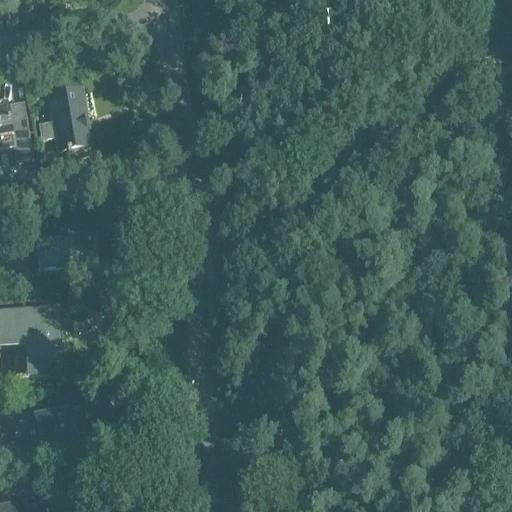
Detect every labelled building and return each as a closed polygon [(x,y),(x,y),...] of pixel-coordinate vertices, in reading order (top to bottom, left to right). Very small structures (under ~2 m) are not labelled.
[(54,126),(40,128),(43,144),(57,141),(60,155),(92,149),(82,93),(49,99),(54,126)] [(0,108),(0,156),(16,154),(19,169),(36,166),(25,109),(8,112),(7,107),(0,108)] [(77,201),(76,202),(51,206),(53,217),(79,213),(77,201)] [(95,234),(34,238),(36,270),(68,268),(68,264),(97,262),(95,234)] [(59,314),(0,318),(0,351),(11,350),(14,379),(50,376),(50,374),(53,374),(53,370),(63,369),(59,314)] [(26,386),(27,398),(48,397),(48,384),(26,386)] [(7,410),(0,411),(0,433),(2,433),(7,460),(49,452),(48,448),(79,442),(74,413),(37,419),(38,427),(11,432),(7,410)] [(0,511),(46,511),(44,501),(0,509),(0,511)]
